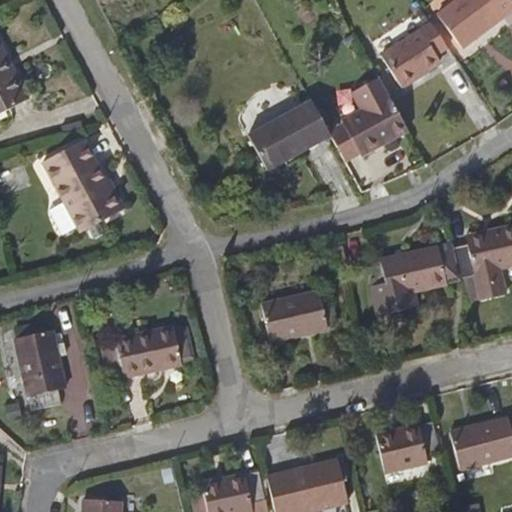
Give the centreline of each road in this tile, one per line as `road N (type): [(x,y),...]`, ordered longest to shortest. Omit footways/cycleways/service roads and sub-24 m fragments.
road 1 (residential): [(198,257),(410,197),(511,128)]
road 2 (residential): [(198,257),(65,0)]
road 3 (residential): [(236,430),(511,360)]
road 4 (residential): [(32,511),(36,480),(236,430)]
road 5 (residential): [(0,300),(198,257)]
road 6 (residential): [(198,257),(236,430)]
